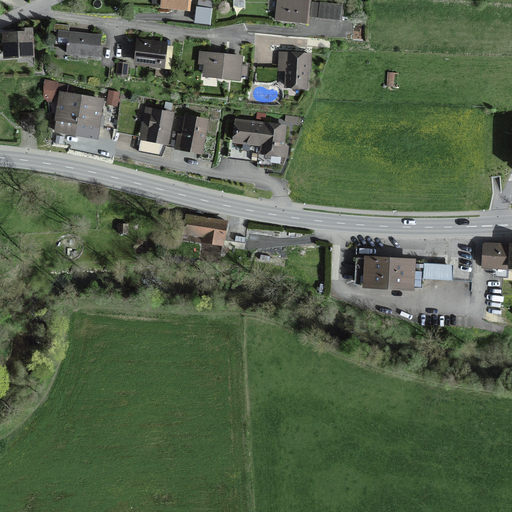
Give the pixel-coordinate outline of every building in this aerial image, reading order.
[(181,9),(190,9),(190,0),(163,0),(163,7),(177,8),(177,6),(181,6),(181,9)] [(286,20),(307,23),(310,0),(276,0),(274,17),(286,18),(286,20)] [(343,4),(320,2),(318,17),(341,19),(343,4)] [(212,8),(197,7),(195,23),(210,24),(212,8)] [(54,31),(69,33),(69,25),(55,24),(54,31)] [(19,30),(19,33),(7,34),(8,55),(30,54),(29,44),(33,44),(31,29),(19,30)] [(67,46),(67,54),(99,57),(101,37),(57,32),(56,43),(66,44),(66,46),(67,46)] [(170,69),(168,69),(170,48),(164,48),(164,45),(139,43),(137,63),(150,64),(150,70),(156,70),(155,77),(169,79),(170,69)] [(238,78),(240,57),(200,53),(199,63),(206,64),(205,75),(238,78)] [(280,53),(279,69),(287,69),(286,86),(305,87),(306,70),(309,70),(310,55),(280,53)] [(128,64),(118,63),(117,75),(127,77),(128,64)] [(56,91),(58,82),(45,80),(44,89),(56,91)] [(97,125),(101,101),(62,94),(55,131),(95,138),(97,125)] [(97,125),(116,129),(120,98),(102,94),(101,101),(97,125)] [(179,117),(146,110),(144,125),(149,126),(147,138),(166,142),(165,144),(174,145),(179,117)] [(21,125),(36,125),(36,112),(21,112),(21,125)] [(174,145),(201,151),(206,122),(179,117),(174,145)] [(234,140),(230,140),(228,157),(257,161),(259,144),(263,144),(265,124),(236,121),(234,140)] [(259,144),(257,161),(257,167),(274,169),(275,154),(281,155),(285,127),(265,124),(263,144),(259,144)] [(223,239),(245,242),(248,225),(186,215),(184,232),(203,236),(203,240),(223,243),(223,239)] [(119,222),(118,231),(127,232),(128,223),(119,222)] [(484,244),(483,266),(510,268),(510,267),(511,245),(484,244)] [(425,262),(425,254),(425,253),(425,250),(356,246),(354,284),(422,288),(423,277),(424,262),(425,262)] [(448,255),(425,253),(425,254),(425,262),(424,262),(423,277),(433,277),(471,279),(473,258),(448,257),(448,255)]
